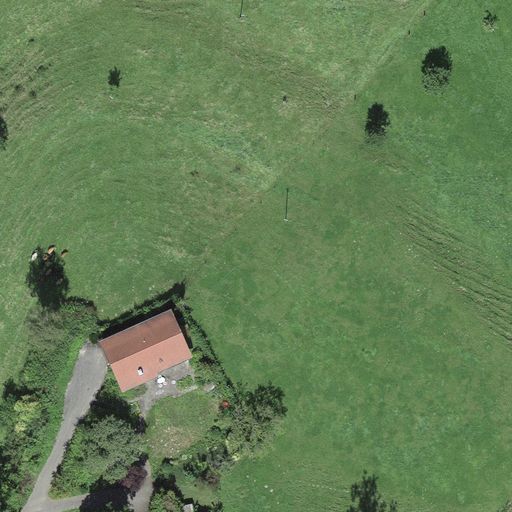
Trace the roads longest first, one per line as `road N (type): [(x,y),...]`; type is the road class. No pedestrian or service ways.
road 1 (track): [(56,511),(105,497),(183,493),(233,511)]
road 2 (track): [(31,511),(95,368)]
